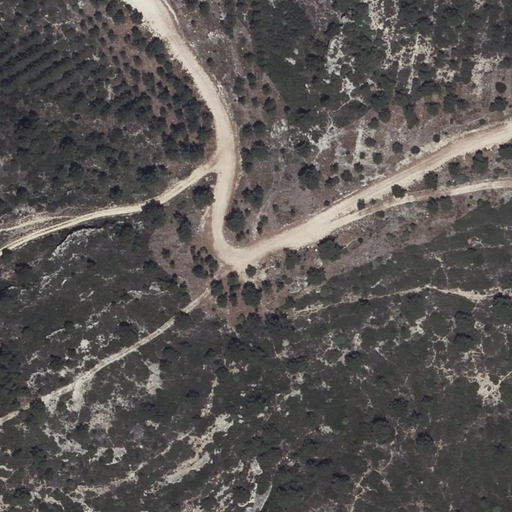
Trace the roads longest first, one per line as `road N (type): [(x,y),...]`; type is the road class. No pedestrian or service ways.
road 1 (track): [(511,127),(464,143),(251,256),(229,255),(218,237),(234,170),(228,115),(147,0)]
road 2 (track): [(229,255),(185,314),(0,423)]
road 3 (track): [(234,170),(217,164),(145,207),(97,212),(0,254)]
road 4 (track): [(511,187),(392,201),(315,234),(290,235)]
